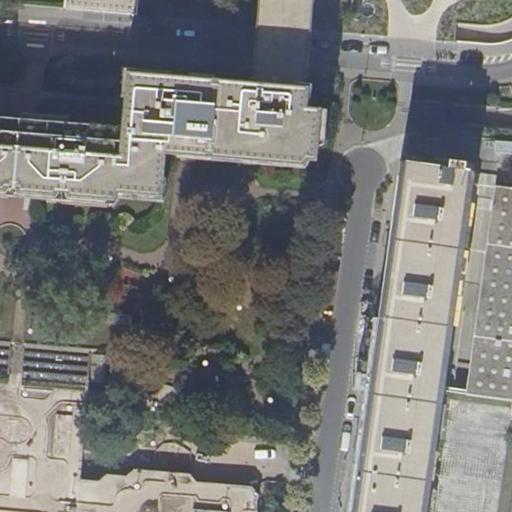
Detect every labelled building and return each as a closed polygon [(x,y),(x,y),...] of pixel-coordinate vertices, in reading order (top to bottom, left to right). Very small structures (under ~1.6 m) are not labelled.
[(255,0),(254,24),(308,29),(310,0),(255,0)] [(308,29),(254,24),(251,49),(250,65),(250,68),(304,73),(306,56),(308,29)] [(249,78),(248,84),(303,88),(303,83),(304,73),(250,68),(249,78)] [(0,188),(14,189),(109,197),(110,190),(156,194),(160,148),(185,150),(188,151),(254,156),(314,161),(318,107),(301,106),(303,88),(248,84),(248,85),(130,75),(125,126),(70,123),(70,124),(30,122),(0,119),(0,188)] [(421,511),(468,169),(465,168),(465,160),(457,159),(449,158),(448,166),(423,163),(405,160),(400,196),(385,302),(378,347),(368,420),(355,511),(421,511)] [(511,399),(511,187),(494,185),(465,392),(511,399)] [(133,315),(107,313),(106,322),(132,324),(133,315)] [(255,511),(256,495),(249,486),(195,482),(188,473),(134,469),(125,476),(105,475),(97,481),(79,479),(88,358),(0,350),(0,511),(255,511)]
